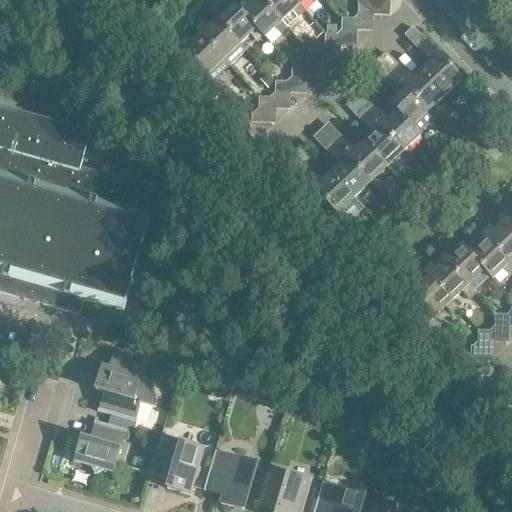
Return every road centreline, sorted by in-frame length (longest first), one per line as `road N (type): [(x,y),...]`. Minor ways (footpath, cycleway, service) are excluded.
road 1 (unclassified): [(511,502),(37,0)]
road 2 (residential): [(259,149),(415,0)]
